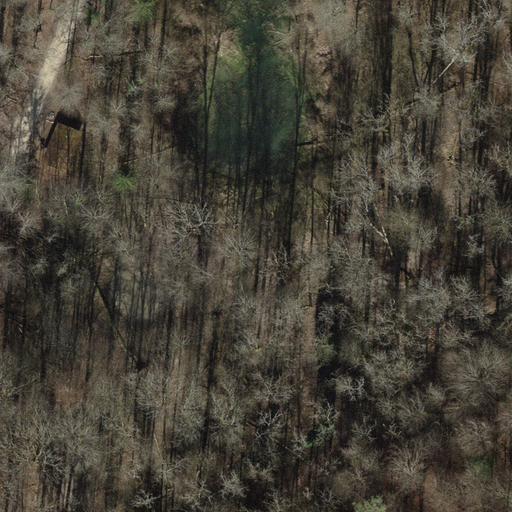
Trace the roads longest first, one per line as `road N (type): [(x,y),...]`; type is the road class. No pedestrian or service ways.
road 1 (track): [(269,511),(511,267)]
road 2 (track): [(78,0),(0,203)]
